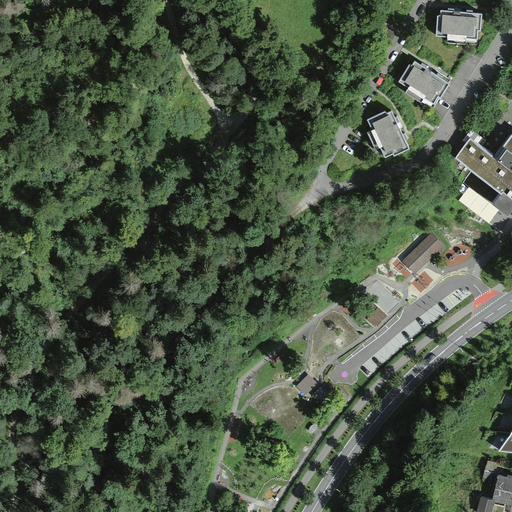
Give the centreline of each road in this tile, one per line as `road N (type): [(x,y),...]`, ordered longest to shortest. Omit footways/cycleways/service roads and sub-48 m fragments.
road 1 (track): [(229,129),(96,282),(34,369),(19,405),(12,462),(22,511)]
road 2 (track): [(80,511),(121,414),(212,282),(323,186)]
road 3 (secondary): [(311,511),(360,436),(412,378),(511,299)]
road 4 (track): [(163,0),(188,71),(229,129)]
road 5 (track): [(220,0),(248,72),(243,109),(229,129)]
